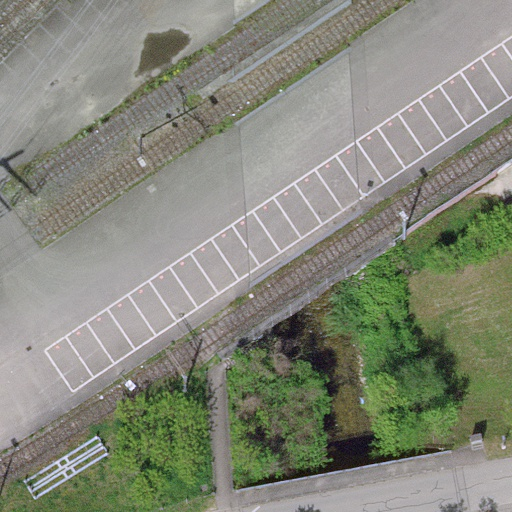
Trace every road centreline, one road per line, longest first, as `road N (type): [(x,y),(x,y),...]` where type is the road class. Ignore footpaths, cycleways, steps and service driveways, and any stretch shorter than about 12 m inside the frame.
road 1 (unknown): [(251,184),(80,300),(31,280),(0,223)]
road 2 (unknown): [(0,186),(14,159),(233,9)]
road 3 (residential): [(346,511),(511,484)]
